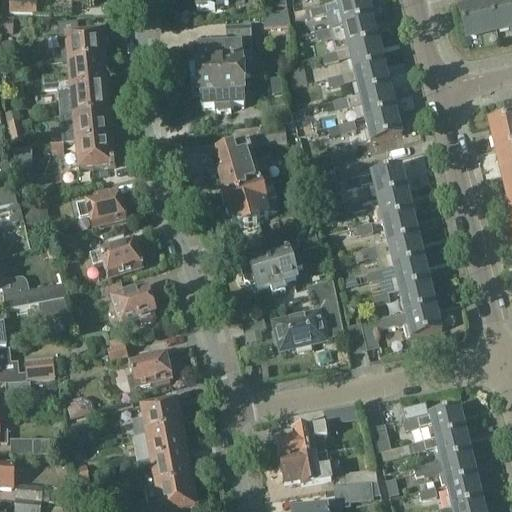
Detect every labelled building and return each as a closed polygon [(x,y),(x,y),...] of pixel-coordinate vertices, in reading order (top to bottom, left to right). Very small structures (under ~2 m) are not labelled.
[(61,0),(87,3),(86,3),(86,4),(86,5),(87,5),(87,6),(87,7),(88,7),(88,8),(89,8),(90,8),(91,8),(92,8),(93,8),(93,7),(94,6),(94,5),(94,4),(95,4),(94,0),(61,0)] [(195,0),(198,14),(215,11),(215,9),(228,7),(227,0),(195,0)] [(285,0),(270,0),(272,10),(287,8),(285,0)] [(336,5),(310,12),(313,21),(327,17),(331,31),(331,33),(343,30),(374,23),(368,0),(364,0),(337,6),(336,5)] [(476,0),(477,5),(460,9),(466,38),(483,34),(483,29),(493,26),(488,2),(487,0),(476,0)] [(511,0),(497,0),(488,2),(493,26),(494,26),(495,31),(511,28),(511,22),(511,0)] [(9,1),(8,16),(36,17),(36,2),(9,1)] [(310,12),(295,15),(297,25),(313,21),(310,12)] [(6,22),(5,34),(13,35),(14,22),(6,22)] [(343,30),(331,33),(333,41),(336,55),(337,56),(348,53),(380,46),(374,23),(343,30)] [(78,24),(60,26),(61,39),(67,39),(68,48),(62,49),(63,66),(69,65),(69,66),(105,63),(102,34),(102,33),(101,32),(100,32),(99,32),(98,32),(97,33),(97,34),(96,34),(96,35),(79,36),(78,24)] [(198,65),(190,65),(191,82),(243,79),(250,79),(249,62),(249,61),(252,61),(251,29),(227,30),(227,44),(212,45),(212,49),(199,50),(200,64),(198,64),(198,65)] [(331,31),(316,35),(318,44),(333,41),(331,33),(331,31)] [(380,46),(348,53),(354,77),(386,70),(380,46)] [(336,55),(322,58),(324,67),(338,64),(337,56),(336,55)] [(58,81),(41,83),(42,96),(58,94),(71,93),(107,89),(105,63),(69,66),(71,83),(58,84),(58,81)] [(302,68),(289,79),(292,91),(307,88),(302,68)] [(386,70),(354,77),(359,98),(391,91),(386,70)] [(342,78),(327,81),(330,91),(344,87),(342,78)] [(243,79),(191,82),(192,98),(200,97),(200,98),(202,98),(202,112),(215,111),(215,115),(231,115),(231,110),(244,110),(244,109),(243,79)] [(71,93),(58,94),(61,121),(74,120),(110,117),(107,89),(71,93)] [(359,98),(333,105),(335,114),(361,108),(365,122),(397,115),(391,91),(359,98)] [(290,108),(270,111),(270,115),(272,126),(272,131),(282,129),(282,130),(293,129),(290,108)] [(397,115),(365,122),(371,146),(402,138),(397,115)] [(74,120),(61,121),(63,148),(76,146),(113,142),(112,138),(110,117),(74,120)] [(490,124),(489,124),(495,151),(511,146),(511,119),(490,125),(490,124)] [(353,125),(339,128),(341,137),(356,134),(353,125)] [(19,126),(8,128),(12,148),(23,146),(19,126)] [(238,149),(217,155),(218,159),(223,173),(218,175),(221,183),(222,189),(227,187),(230,195),(271,183),(265,164),(256,167),(251,151),(262,147),(262,149),(286,147),(285,134),(289,134),(289,138),(297,137),(295,129),(293,129),(282,130),(283,131),(261,133),(234,134),(238,149)] [(76,146),(63,148),(66,175),(79,174),(115,170),(113,142),(76,146)] [(511,146),(495,151),(502,178),(511,175),(511,146)] [(63,148),(51,149),(52,157),(64,156),(63,148)] [(31,152),(14,154),(19,177),(31,176),(31,152)] [(329,158),(304,164),(307,176),(332,170),(329,158)] [(332,170),(307,176),(310,188),(335,182),(332,170)] [(370,178),(344,184),(347,193),(373,187),(376,202),(408,194),(402,170),(370,178)] [(511,175),(502,178),(509,206),(511,205),(511,175)] [(232,203),(224,205),(228,216),(229,215),(232,227),(237,226),(238,227),(239,227),(240,227),(241,230),(245,228),(245,229),(255,226),(255,224),(269,219),(268,217),(269,216),(280,213),(276,203),(276,201),(277,201),(271,183),(230,195),(231,199),(232,203)] [(408,194),(376,202),(382,224),(414,216),(408,194)] [(85,206),(78,208),(81,221),(89,220),(92,232),(126,223),(126,220),(126,217),(124,211),(123,208),(120,195),(85,204),(85,206)] [(43,202),(21,207),(26,230),(48,225),(43,202)] [(364,204),(350,207),(352,216),(367,213),(364,204)] [(20,206),(11,209),(15,226),(24,224),(20,206)] [(414,216),(382,224),(387,247),(419,239),(414,216)] [(371,227),(356,230),(358,240),(373,236),(371,227)] [(419,239),(387,247),(393,270),(425,263),(419,239)] [(109,251),(90,257),(95,270),(103,267),(108,282),(143,271),(142,268),(144,264),(141,258),(138,256),(133,242),(120,247),(119,244),(108,248),(109,251)] [(285,246),(277,249),(280,257),(300,250),(298,242),(285,246)] [(76,244),(58,248),(61,260),(78,256),(76,244)] [(376,250),(361,254),(364,263),(378,260),(376,250)] [(243,270),(241,273),(244,285),(250,286),(255,285),(258,295),(270,292),(272,297),(285,293),(284,288),(297,284),(295,277),(298,276),(297,271),(303,270),(298,254),(243,270)] [(425,263),(393,270),(399,293),(430,286),(425,263)] [(381,274),(367,277),(369,286),(384,283),(381,274)] [(0,293),(2,293),(6,313),(18,311),(37,307),(68,301),(65,287),(30,295),(28,286),(26,283),(23,281),(20,281),(1,285),(1,284),(0,282),(0,281),(0,293)] [(275,328),(272,331),(275,340),(279,342),(282,353),(296,350),(301,350),(306,349),(312,346),(325,342),(331,341),(329,336),(336,334),(339,346),(345,344),(342,333),(332,284),(308,290),(308,292),(312,305),(314,313),(274,323),(275,328)] [(430,286),(399,293),(404,317),(436,309),(430,286)] [(147,290),(113,301),(119,324),(140,319),(142,326),(155,322),(153,315),(154,315),(147,290)] [(387,297),(373,300),(375,310),(389,306),(387,297)] [(63,302),(39,307),(42,324),(67,320),(63,302)] [(379,326),(361,330),(366,350),(378,347),(375,334),(407,327),(410,342),(442,334),(436,309),(404,317),(378,323),(379,326)] [(360,329),(348,331),(354,357),(366,354),(360,329)] [(438,340),(415,346),(417,355),(441,349),(438,340)] [(125,348),(108,353),(111,365),(128,360),(125,348)] [(0,386),(5,386),(5,387),(30,385),(54,384),(52,364),(24,366),(25,379),(18,379),(17,367),(10,368),(8,352),(7,352),(0,352),(0,386)] [(166,356),(129,365),(136,392),(173,383),(172,379),(175,375),(173,367),(169,366),(166,356)] [(0,421),(8,422),(7,404),(12,404),(12,399),(30,399),(30,385),(5,387),(5,396),(0,396),(0,421)] [(142,421),(131,424),(134,439),(182,430),(177,402),(176,401),(175,400),(174,400),(173,400),(172,400),(171,401),(170,402),(170,403),(170,404),(170,405),(140,410),(142,421)] [(67,413),(67,414),(70,423),(93,416),(90,407),(90,406),(89,405),(88,404),(87,403),(86,403),(86,402),(85,402),(84,402),(83,402),(82,401),(81,401),(80,401),(79,401),(78,401),(77,401),(76,402),(75,402),(74,402),(74,403),(73,403),(72,404),(71,404),(71,405),(70,406),(69,407),(69,408),(68,409),(68,410),(67,411),(67,412),(67,413)] [(410,411),(402,413),(403,417),(405,425),(404,425),(407,435),(432,429),(435,442),(466,434),(461,411),(445,415),(432,419),(429,419),(428,414),(427,410),(426,407),(418,409),(410,411)] [(289,438),(277,440),(279,451),(277,454),(278,459),(280,461),(281,464),(326,456),(324,440),(327,439),(325,427),(325,425),(332,423),(330,414),(323,416),(294,421),(296,433),(292,433),(293,437),(289,438)] [(182,430),(134,439),(140,465),(150,464),(187,457),(185,447),(182,430)] [(385,430),(373,432),(379,457),(391,454),(385,430)] [(425,444),(423,445),(425,454),(427,453),(437,451),(441,466),(472,458),(466,434),(435,442),(425,444)] [(56,443),(11,443),(11,457),(56,457),(56,443)] [(423,445),(409,448),(411,457),(425,454),(423,445)] [(281,467),(279,469),(280,474),(283,476),(284,480),(285,487),(301,484),(302,488),(331,483),(329,470),(331,466),(331,461),(328,457),(326,456),(281,464),(281,467)] [(187,457),(150,464),(155,489),(192,483),(187,457)] [(441,466),(414,472),(416,481),(424,480),(424,482),(443,477),(446,489),(478,481),(472,458),(441,466)] [(0,491),(13,492),(15,466),(0,465),(0,491)] [(373,474),(344,477),(345,490),(370,487),(375,486),(373,474)] [(478,481),(446,489),(451,511),(454,511),(483,505),(478,481)] [(155,489),(145,491),(149,511),(187,511),(190,511),(196,511),(197,511),(197,510),(192,483),(155,489)] [(396,483),(386,485),(389,501),(399,498),(396,483)] [(345,490),(332,492),(334,510),(339,509),(338,511),(341,511),(348,511),(348,506),(372,504),(370,487),(345,490)] [(17,488),(16,504),(37,506),(41,506),(42,490),(17,488)] [(435,491),(420,495),(422,504),(437,500),(435,492),(435,491)]
